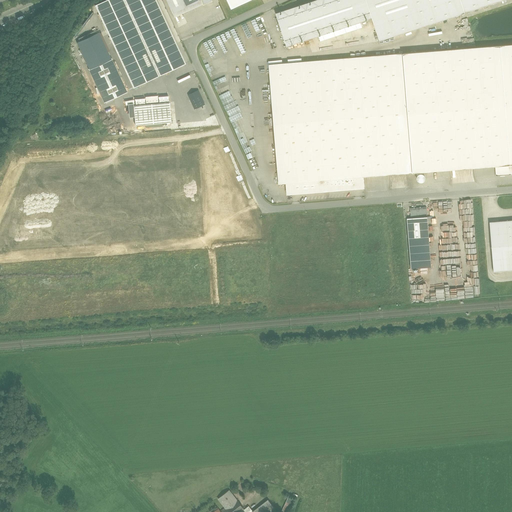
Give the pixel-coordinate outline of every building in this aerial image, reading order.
[(135,88),(161,76),(126,0),(108,0),(97,5),(135,88)] [(187,64),(157,0),(126,0),(161,76),(187,64)] [(168,0),(174,12),(200,0),(168,0)] [(212,0),(200,0),(174,12),(176,17),(213,0),(212,0)] [(225,0),(231,11),(254,0),(225,0)] [(372,19),(365,0),(315,0),(273,14),(284,48),(372,19)] [(365,0),(372,19),(380,42),(507,0),(365,0)] [(126,92),(99,32),(76,43),(104,103),(126,92)] [(511,44),(269,65),(279,184),(286,183),(287,195),(364,188),(363,177),(495,166),(511,164),(511,44)] [(197,109),(204,106),(198,91),(189,96),(195,110),(197,109)] [(169,102),(132,105),(133,116),(133,126),(170,123),(169,102)] [(511,164),(495,166),(496,176),(511,174),(511,164)] [(422,181),(423,179),(423,177),(422,176),(421,174),(420,174),(418,173),(417,174),(415,175),(414,176),(414,178),(415,180),(416,181),(417,182),(419,182),(420,182),(422,181)] [(411,218),(427,217),(426,207),(410,208),(411,218)] [(431,267),(427,217),(411,218),(408,218),(412,269),(431,267)] [(511,220),(490,222),(494,272),(511,270),(511,220)] [(210,511),(230,511),(233,511),(269,511),(271,510),(275,507),(267,496),(248,510),(246,511),(245,510),(228,488),(217,497),(222,503),(212,510),(210,511)] [(279,511),(287,511),(291,501),(285,499),(279,511)]
